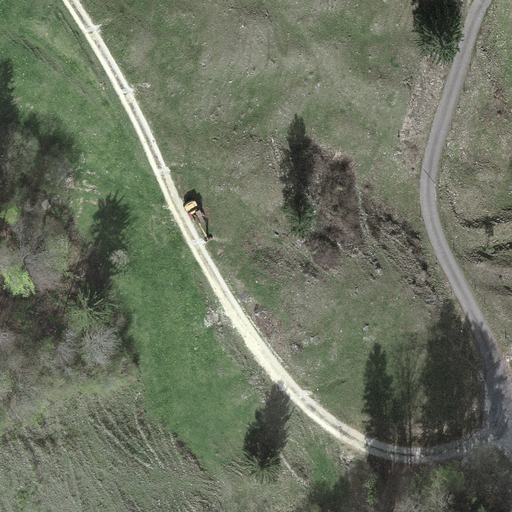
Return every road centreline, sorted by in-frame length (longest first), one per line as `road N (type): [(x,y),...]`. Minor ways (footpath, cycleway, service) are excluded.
road 1 (track): [(70,0),(126,95),(187,228),(298,396),(344,432),(407,459),(457,458),(488,436),(511,451)]
road 2 (unclassified): [(488,436),(500,399),(496,373),(433,226),(427,185),(483,0)]
